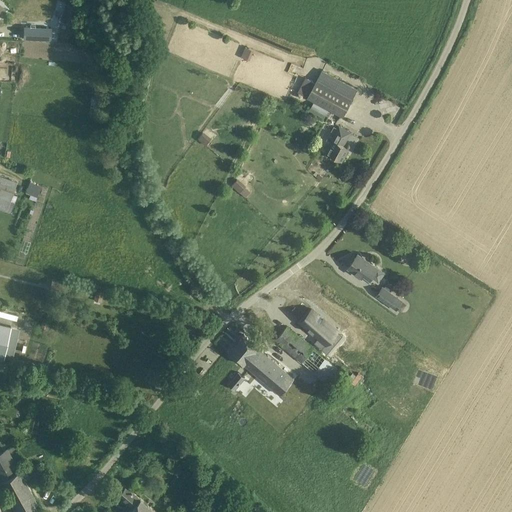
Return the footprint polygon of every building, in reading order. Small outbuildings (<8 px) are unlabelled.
[(37,0),(33,0),(5,15),(13,31),(45,14),(37,0)] [(65,3),(58,21),(66,24),(73,6),(65,3)] [(24,26),(23,38),(50,40),(51,27),(24,26)] [(239,56),(248,60),(252,49),(243,45),(239,56)] [(367,82),(371,73),(348,61),(343,70),(367,82)] [(358,90),(322,71),(317,80),(308,97),(344,117),(353,99),(358,90)] [(100,96),(91,95),(90,107),(98,109),(100,96)] [(351,132),(340,126),(330,143),(333,145),(328,153),(342,161),(349,148),(344,145),(351,132)] [(17,182),(0,175),(0,210),(6,212),(7,210),(10,211),(13,202),(10,201),(17,182)] [(237,178),(231,185),(239,192),(245,185),(237,178)] [(41,186),(30,181),(25,193),(37,197),(41,186)] [(378,268),(358,254),(348,268),(369,282),(378,268)] [(63,281),(53,279),(51,288),(61,290),(63,281)] [(403,301),(383,287),(377,296),(400,312),(403,308),(400,305),(403,301)] [(337,331),(312,309),(301,322),(326,344),(337,331)] [(11,325),(0,322),(0,358),(4,359),(5,353),(13,354),(18,328),(11,326),(11,325)] [(304,340),(287,325),(275,340),(292,355),(304,340)] [(259,347),(245,335),(230,352),(244,365),(245,364),(293,405),(306,388),(259,348),(259,347)] [(337,369),(325,358),(313,373),(325,383),(337,369)] [(0,480),(18,470),(7,448),(0,452),(0,480)] [(19,470),(18,470),(0,480),(0,484),(15,511),(20,511),(38,502),(19,470)] [(157,511),(125,485),(117,495),(131,507),(126,511),(157,511)]
